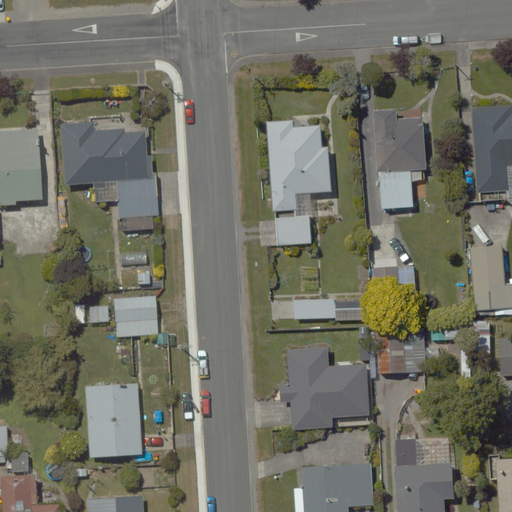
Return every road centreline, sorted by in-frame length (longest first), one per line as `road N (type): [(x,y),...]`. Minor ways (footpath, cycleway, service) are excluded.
road 1 (residential): [(201,34),(231,511)]
road 2 (residential): [(201,34),(511,15)]
road 3 (residential): [(0,46),(201,34)]
